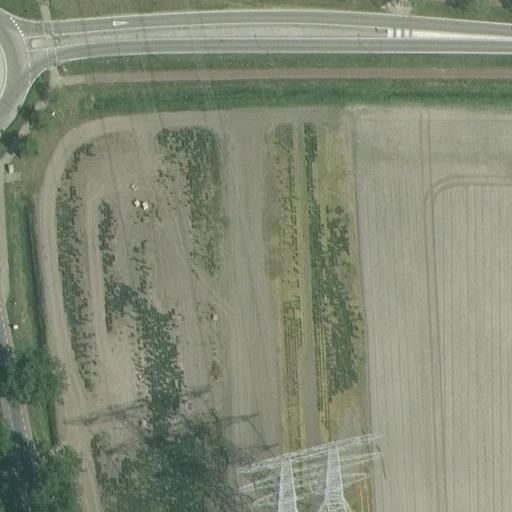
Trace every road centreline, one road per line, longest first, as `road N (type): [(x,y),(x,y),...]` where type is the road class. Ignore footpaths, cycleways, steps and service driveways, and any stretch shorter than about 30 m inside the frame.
road 1 (secondary): [(497,41),(456,28),(307,19),(2,30)]
road 2 (secondary): [(19,76),(88,52),(497,41)]
road 3 (tertiary): [(38,511),(0,335)]
